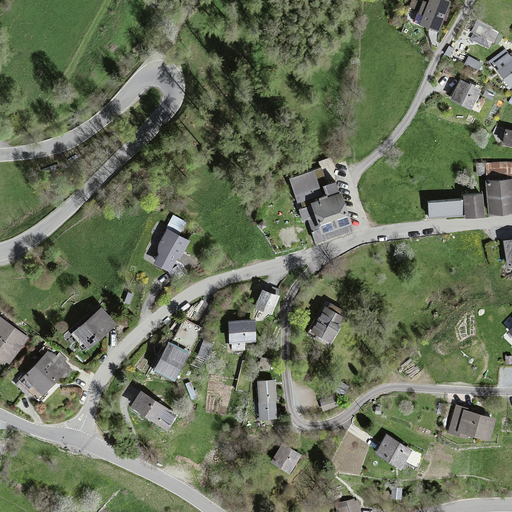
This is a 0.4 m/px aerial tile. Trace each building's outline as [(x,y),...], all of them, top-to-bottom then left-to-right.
[(447,3),(439,0),(427,0),(426,4),(422,2),(415,21),(419,22),(418,24),(437,31),(447,3)] [(489,48),(495,33),(473,24),(470,34),(472,35),(470,40),(489,48)] [(511,60),(507,54),(492,65),(508,88),(511,85),(511,60)] [(477,90),(458,81),(449,99),(468,108),(477,90)] [(511,132),(506,131),(505,131),(502,144),(511,146),(511,132)] [(486,180),(498,180),(511,178),(511,161),(507,161),(498,162),(485,163),(477,163),(477,173),(483,173),(486,173),(486,180)] [(321,168),(286,180),(294,204),(298,203),(299,209),(297,210),(301,221),(308,220),(313,232),(310,233),(316,247),(353,236),(333,181),(326,183),(321,168)] [(511,184),(511,180),(485,182),(487,214),(511,212),(511,184)] [(479,196),(461,197),(462,217),(481,216),(479,196)] [(461,215),(460,202),(426,205),(427,217),(461,215)] [(187,243),(165,231),(155,252),(159,254),(154,264),(169,271),(176,258),(179,259),(187,243)] [(511,267),(511,240),(503,242),(508,268),(511,267)] [(279,295),(261,289),(254,308),(272,314),(279,295)] [(340,317),(321,307),(308,330),(327,341),(340,317)] [(114,326),(100,309),(72,333),(87,350),(114,326)] [(184,318),(170,344),(187,354),(201,327),(184,318)] [(26,339),(0,320),(0,362),(3,365),(6,362),(8,364),(26,339)] [(251,320),(226,322),(227,342),(253,341),(251,320)] [(186,354),(166,343),(151,370),(172,381),(186,354)] [(66,360),(59,353),(53,359),(47,352),(19,379),(27,387),(29,385),(39,395),(60,375),(63,378),(70,370),(63,363),(66,360)] [(236,389),(243,391),(250,361),(243,360),(236,389)] [(272,380),(256,382),(259,419),(275,418),(272,380)] [(340,380),(334,390),(343,394),(348,386),(340,380)] [(174,417),(137,392),(127,407),(164,431),(174,417)] [(320,399),(323,409),(338,405),(335,395),(320,399)] [(463,411),(464,408),(454,405),(447,430),(484,441),(491,419),(463,411)] [(407,451),(384,435),(372,453),(395,469),(407,451)] [(297,455),(280,444),(269,462),(286,473),(297,455)] [(237,458),(244,464),(250,457),(243,451),(237,458)] [(354,503),(354,500),(338,504),(339,511),(359,511),(357,502),(354,503)]
